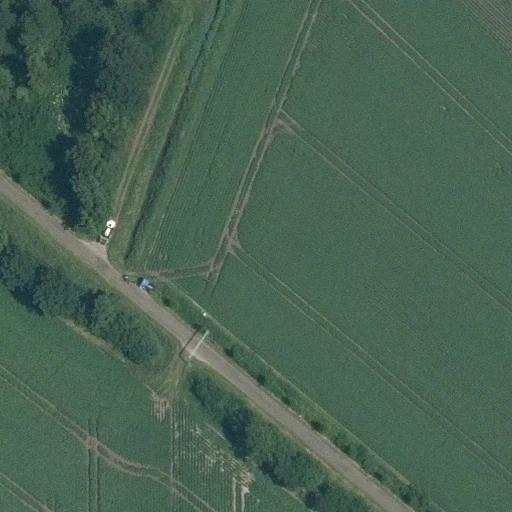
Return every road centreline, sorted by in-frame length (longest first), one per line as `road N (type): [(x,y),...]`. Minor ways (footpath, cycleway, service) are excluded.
road 1 (unclassified): [(394,511),(0,190)]
road 2 (track): [(166,9),(73,248)]
